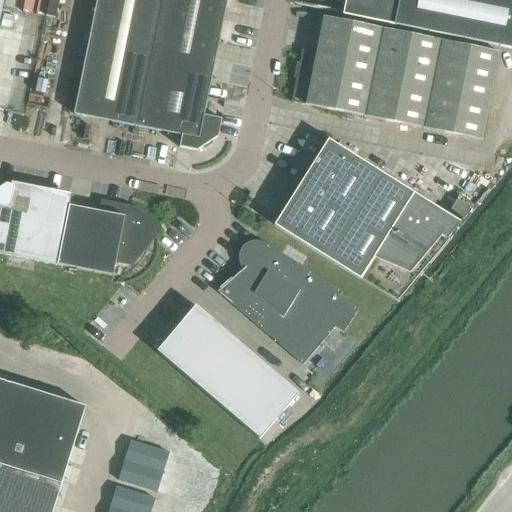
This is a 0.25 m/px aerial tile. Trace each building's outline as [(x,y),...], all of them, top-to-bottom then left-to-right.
[(23,0),(22,9),(57,15),(59,0),(23,0)] [(96,0),(88,42),(148,54),(159,0),(96,0)] [(159,0),(148,54),(133,127),(181,136),(179,148),(196,151),(218,137),(221,119),(204,116),(214,67),(227,0),(159,0)] [(511,0),(345,0),(342,15),(511,49),(511,0)] [(302,50),(291,103),(481,141),(499,53),(323,17),(315,53),(302,50)] [(73,115),(133,127),(148,54),(88,42),(73,115)] [(448,241),(470,212),(467,201),(459,196),(447,215),(328,140),(274,226),(363,281),(376,261),(411,275),(443,237),(448,241)] [(0,259),(56,271),(57,265),(56,265),(70,197),(0,182),(0,259)] [(130,208),(128,208),(117,205),(115,216),(73,207),(75,198),(70,197),(56,265),(57,265),(113,276),(115,263),(131,266),(156,236),(156,233),(155,231),(154,228),(153,226),(151,224),(148,220),(145,216),(141,213),(139,212),(137,211),(135,210),(132,209),(130,208)] [(241,271),(217,293),(302,366),(335,329),(343,334),(356,311),(339,300),(342,294),(280,254),(268,246),(261,244),(257,242),(252,242),(247,243),(243,247),(241,250),(239,254),(239,260),(239,264),(241,271)] [(197,307),(157,353),(183,375),(222,329),(197,307)] [(222,329),(183,375),(198,388),(238,342),(222,329)] [(253,355),(238,342),(198,388),(214,401),(253,355)] [(253,355),(214,401),(229,414),(268,368),(253,355)] [(268,368),(229,414),(244,427),(283,381),(268,368)] [(0,511),(52,511),(82,417),(85,407),(0,380),(0,511)] [(299,394),(283,381),(244,427),(259,440),(299,394)]
